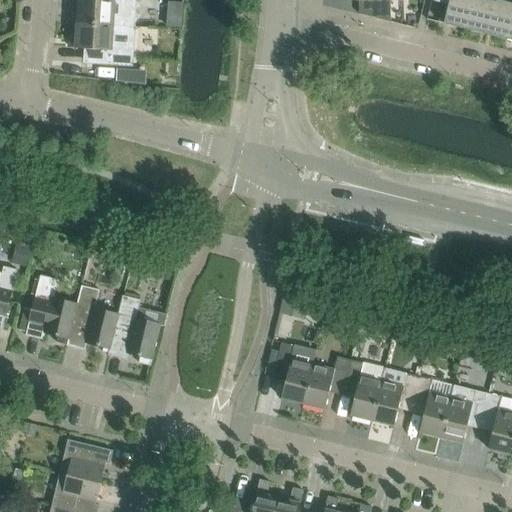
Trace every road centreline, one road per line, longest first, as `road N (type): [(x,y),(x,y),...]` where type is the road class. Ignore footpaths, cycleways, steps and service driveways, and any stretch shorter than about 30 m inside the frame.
road 1 (residential): [(477,491),(216,425)]
road 2 (residential): [(511,74),(278,19)]
road 3 (residential): [(251,155),(28,103)]
road 4 (residential): [(0,375),(172,415)]
road 5 (residential): [(133,223),(0,189)]
road 6 (unclassified): [(382,192),(511,222)]
